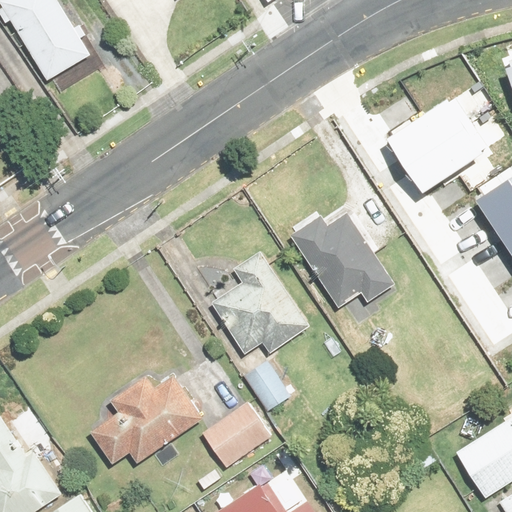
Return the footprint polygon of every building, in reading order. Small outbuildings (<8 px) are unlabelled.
[(95,53),(62,0),(17,0),(8,6),(54,79),(95,53)] [(511,108),(494,114),(511,176),(511,108)] [(511,243),(511,221),(454,127),(399,160),(437,222),(421,232),(461,297),(478,286),(461,259),(477,250),(484,261),(511,243)] [(327,207),(296,227),(346,305),(369,291),(378,305),(406,288),(356,209),(336,222),(327,207)] [(316,325),(266,252),(243,268),(252,280),(218,303),(253,355),(271,343),(277,351),(316,325)] [(273,359),(250,374),(273,411),(297,396),(273,359)] [(211,421),(183,379),(164,392),(151,372),(117,395),(128,412),(97,432),(119,466),(140,452),(147,462),(156,456),(161,465),(179,453),(174,446),(211,421)] [(279,438),(254,404),(211,435),(236,469),(279,438)] [(21,444),(3,416),(0,418),(0,511),(46,511),(72,496),(33,436),(21,444)] [(511,478),(511,421),(464,451),(490,493),(511,478)] [(95,511),(84,494),(55,511),(95,511)]
